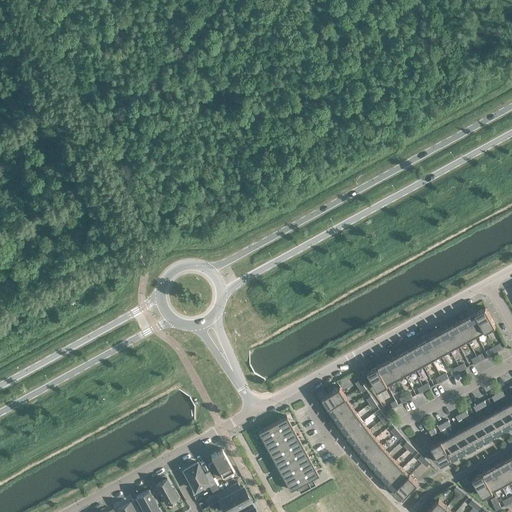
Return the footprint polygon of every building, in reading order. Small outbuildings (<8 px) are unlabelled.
[(476,311),(475,312),(486,331),(495,325),(485,307),(476,312),(476,311)] [(485,331),(486,331),(475,312),(467,317),(476,335),(485,330),(485,331)] [(467,317),(458,322),(468,340),(476,335),(467,317)] [(458,322),(449,326),(459,345),(468,340),(458,322)] [(449,326),(440,331),(450,350),(459,345),(449,326)] [(440,331),(431,336),(441,354),(450,350),(440,331)] [(431,336),(422,341),(432,359),(441,354),(431,336)] [(422,341),(413,346),(423,364),(432,359),(422,341)] [(414,369),(423,364),(413,346),(404,351),(414,369)] [(404,351),(395,356),(405,374),(414,369),(404,351)] [(395,356),(386,361),(396,379),(405,374),(395,356)] [(386,361),(377,366),(387,384),(388,384),(387,384),(396,379),(386,361)] [(377,390),(387,384),(377,366),(376,366),(376,367),(367,372),(377,390)] [(417,378),(421,385),(429,381),(425,374),(417,378)] [(328,406),(327,406),(327,407),(346,395),(340,386),(322,397),(328,406)] [(346,396),(346,395),(327,407),(333,416),(351,404),(346,396)] [(401,404),(404,410),(410,406),(407,401),(401,404)] [(357,412),(351,404),(333,416),(339,425),(357,412)] [(505,429),(511,425),(511,421),(504,406),(495,411),(505,429)] [(496,434),(505,429),(495,411),(486,416),(496,434)] [(363,421),(357,412),(339,425),(346,433),(363,421)] [(281,419),(272,424),(278,434),(292,426),(286,416),(281,419)] [(486,416),(477,421),(487,439),(496,434),(486,416)] [(369,429),(363,421),(346,433),(352,442),(369,429)] [(478,444),(487,439),(477,421),(468,426),(478,444)] [(278,434),(272,424),(258,431),(263,441),(278,434)] [(292,426),(278,434),(283,443),(297,435),(292,426)] [(468,426),(459,431),(469,449),(478,444),(468,426)] [(375,437),(369,429),(352,442),(359,450),(375,437)] [(459,431),(450,436),(460,454),(469,449),(459,431)] [(268,451),(283,443),(278,434),(263,441),(268,451)] [(297,435),(283,443),(288,453),(302,445),(297,435)] [(441,440),(451,459),(460,454),(450,436),(441,440)] [(359,450),(365,458),(382,445),(375,437),(359,450)] [(450,459),(451,459),(441,440),(431,445),(441,463),(450,458),(450,459)] [(274,460),(288,453),(283,443),(268,451),(274,460)] [(302,445),(288,453),(293,462),(307,454),(302,445)] [(388,452),(382,445),(365,458),(372,466),(388,452)] [(216,451),(210,454),(214,461),(208,464),(216,478),(221,475),(223,478),(235,471),(222,448),(220,449),(219,449),(217,451),(216,451)] [(372,466),(379,474),(395,460),(388,452),(372,466)] [(279,470),(293,462),(288,453),(274,460),(279,470)] [(307,454),(293,462),(298,472),(313,464),(307,454)] [(510,481),(511,479),(511,463),(509,458),(500,463),(510,481)] [(402,467),(395,460),(379,474),(387,482),(402,467)] [(197,462),(184,469),(195,489),(207,482),(209,486),(215,482),(209,471),(204,474),(197,462)] [(284,479),(298,472),(293,462),(279,470),(284,479)] [(501,486),(510,481),(500,463),(491,467),(501,486)] [(306,481),(311,478),(318,474),(313,464),(298,472),(304,482),(306,481)] [(409,474),(402,467),(387,482),(394,490),(410,474),(409,473),(409,474)] [(493,490),(501,486),(491,467),(482,472),(492,491),(493,491),(493,490)] [(296,486),(304,482),(298,472),(284,479),(290,490),(296,486)] [(483,496),(492,491),(482,472),(481,473),(482,473),(473,478),(483,496)] [(417,482),(410,474),(394,490),(395,490),(396,489),(403,497),(417,482)] [(167,478),(155,485),(166,504),(177,498),(167,478)] [(306,481),(309,487),(314,484),(311,478),(306,481)] [(237,481),(205,499),(216,493),(225,511),(226,511),(250,499),(243,486),(240,487),(237,481)] [(309,487),(306,481),(304,482),(296,486),(299,493),(309,487)] [(140,511),(161,511),(149,489),(136,496),(137,498),(134,500),(140,511)] [(441,511),(447,505),(439,498),(426,511),(441,511)] [(135,511),(130,501),(117,508),(119,511),(135,511)]
